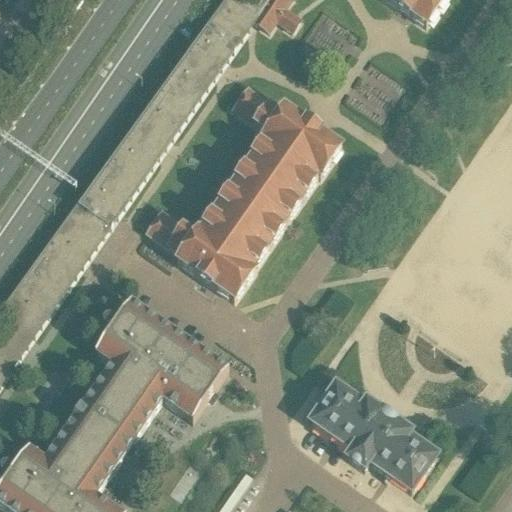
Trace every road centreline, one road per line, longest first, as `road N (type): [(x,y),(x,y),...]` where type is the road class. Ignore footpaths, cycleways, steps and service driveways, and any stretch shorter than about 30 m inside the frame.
road 1 (residential): [(261,349),(504,0)]
road 2 (primary): [(0,257),(177,0)]
road 3 (primary): [(118,0),(0,172)]
road 4 (residential): [(261,349),(142,276)]
road 5 (residential): [(298,468),(281,450),(261,349)]
